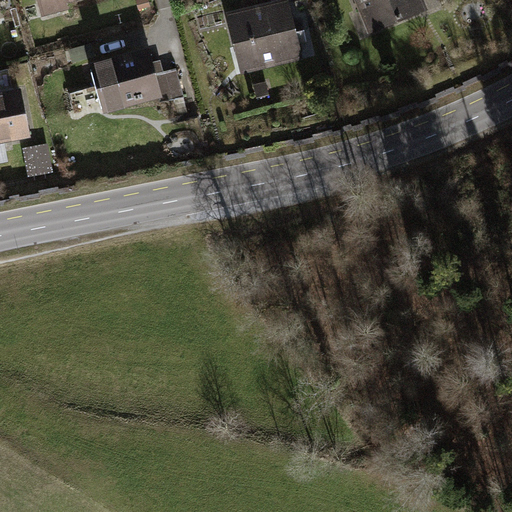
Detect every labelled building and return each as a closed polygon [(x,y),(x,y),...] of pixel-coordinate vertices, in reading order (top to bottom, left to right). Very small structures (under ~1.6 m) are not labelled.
[(37,0),(42,16),(69,9),(68,4),(81,0),(37,0)] [(288,0),(282,0),(227,14),(242,75),(303,60),(288,0)] [(354,0),(369,36),(420,15),(422,19),(444,10),(439,0),(354,0)] [(149,48),(91,65),(105,115),(167,98),(168,101),(184,97),(176,69),(164,73),(161,61),(153,64),(149,48)] [(21,89),(0,93),(0,144),(31,139),(21,89)] [(26,146),(32,176),(55,171),(50,142),(26,146)]
